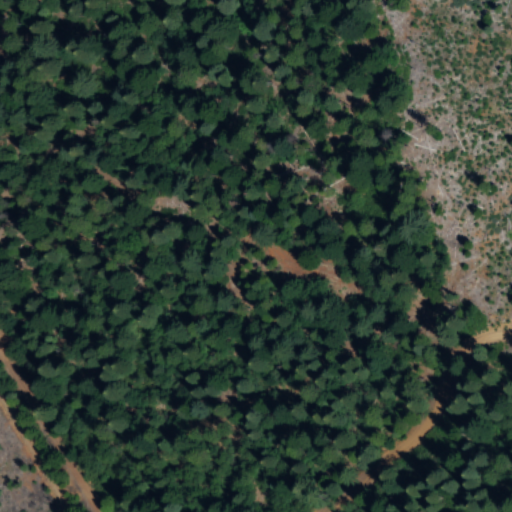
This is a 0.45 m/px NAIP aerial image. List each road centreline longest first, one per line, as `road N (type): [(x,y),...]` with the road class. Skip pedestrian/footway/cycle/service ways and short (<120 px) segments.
road 1 (track): [(0,295),(41,291),(75,305),(224,455),(277,490),(316,501),(338,495),(398,451),(440,409),(467,360),(511,336)]
road 2 (track): [(0,355),(97,511)]
